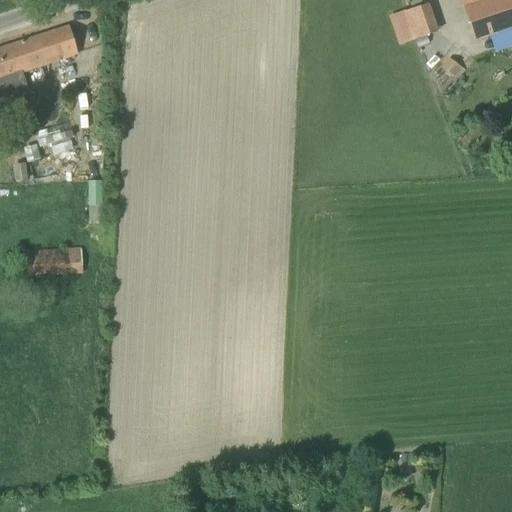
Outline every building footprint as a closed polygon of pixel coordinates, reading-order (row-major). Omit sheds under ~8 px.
[(511,27),(511,0),(461,0),(464,7),(475,40),(511,27)] [(427,4),(387,12),(393,42),(433,34),(427,4)] [(0,48),(0,98),(28,89),(22,72),(78,54),(69,26),(0,48)] [(449,58),(441,68),(451,76),(459,66),(449,58)] [(70,130),(64,132),(37,140),(39,148),(51,144),(52,148),(71,142),(69,138),(72,137),(70,130)] [(41,158),(38,147),(25,150),(27,161),(41,158)] [(28,180),(25,163),(12,165),(15,182),(28,180)] [(88,181),(89,207),(103,206),(102,181),(88,181)] [(80,248),(22,251),(24,276),(81,273),(80,248)]
